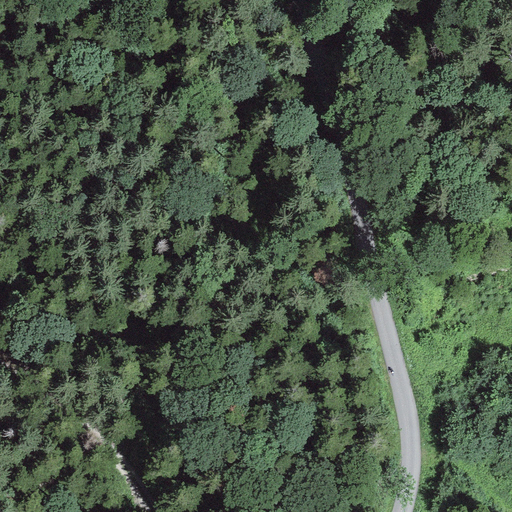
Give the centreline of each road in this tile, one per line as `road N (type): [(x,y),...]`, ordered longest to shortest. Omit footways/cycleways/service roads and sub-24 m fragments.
road 1 (unclassified): [(298,0),(328,90),(412,456),(399,511)]
road 2 (track): [(0,353),(29,368),(150,486),(156,511)]
